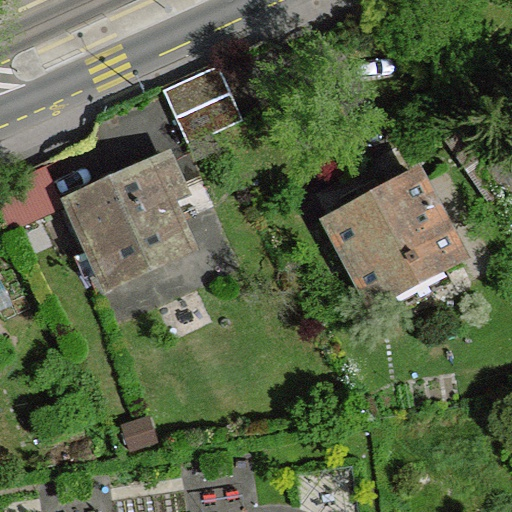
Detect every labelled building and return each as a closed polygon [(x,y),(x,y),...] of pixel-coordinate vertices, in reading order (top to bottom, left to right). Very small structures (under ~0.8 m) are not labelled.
[(247,125),(221,70),(167,95),(193,150),(247,125)] [(511,204),(511,143),(483,163),(511,204)] [(194,201),(173,158),(67,205),(112,302),(204,257),(181,209),(194,201)] [(464,249),(412,160),(318,215),(370,304),(464,249)] [(66,212),(48,171),(0,192),(0,211),(12,237),(66,212)]
